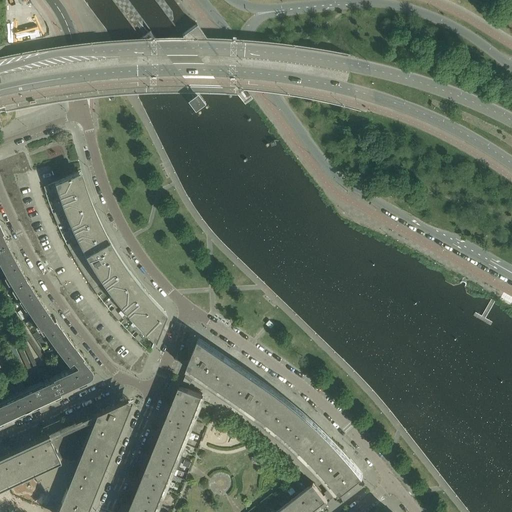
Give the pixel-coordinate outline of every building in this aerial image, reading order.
[(141,38),(194,109),(204,102),(151,30),(141,38)] [(74,244),(70,246),(75,256),(81,266),(87,276),(94,285),(98,282),(103,279),(111,289),(119,300),(128,310),(136,320),(146,330),(155,339),(165,315),(156,305),(147,295),(139,285),(131,275),(124,264),(127,262),(123,256),(122,257),(115,246),(108,234),(109,233),(105,227),(102,229),(96,217),(91,206),(85,194),(81,182),(76,169),(55,183),(59,194),(64,206),(69,218),(74,230),(80,241),(74,244)] [(58,222),(62,220),(58,209),(53,211),(58,222)] [(19,264),(13,254),(8,243),(2,232),(0,233),(0,263),(4,271),(10,282),(25,274),(19,264)] [(46,309),(41,300),(34,289),(25,274),(10,282),(20,297),(27,308),(33,318),(40,328),(41,327),(42,328),(54,319),(53,318),(46,309)] [(47,361),(6,300),(3,302),(43,364),(47,361)] [(119,311),(115,306),(112,309),(119,318),(123,315),(119,311)] [(75,346),(69,338),(61,327),(55,317),(53,318),(54,319),(42,328),(41,327),(40,328),(32,334),(46,354),(51,350),(42,336),(46,334),(56,347),(63,357),(68,363),(72,360),(75,363),(82,357),(84,356),(75,346)] [(188,364),(190,365),(183,382),(189,385),(196,375),(248,410),(265,423),(275,431),(285,439),(299,452),(308,461),(317,470),(331,487),(325,491),(331,499),(363,474),(354,463),(341,448),(332,438),(322,428),(307,415),(297,406),(286,397),(275,389),(263,381),(199,337),(188,364)] [(38,367),(25,339),(21,340),(34,368),(38,367)] [(32,369),(19,341),(15,343),(28,371),(32,369)] [(26,372),(13,344),(9,346),(22,374),(26,372)] [(92,375),(92,371),(91,367),(82,357),(75,363),(77,365),(52,377),(53,378),(31,388),(38,403),(60,393),(59,391),(88,378),(92,375)] [(20,370),(0,379),(0,383),(22,374),(20,370)] [(31,373),(20,378),(21,382),(33,376),(31,373)] [(9,383),(0,387),(0,391),(11,386),(9,383)] [(154,511),(168,480),(179,454),(203,394),(180,384),(128,511),(154,511)] [(0,420),(38,403),(31,388),(0,402),(0,420)] [(0,486),(6,484),(32,472),(38,481),(40,480),(45,489),(46,487),(53,498),(54,496),(59,503),(55,511),(85,511),(130,402),(127,400),(128,398),(125,399),(124,399),(0,455),(0,486)] [(314,511),(324,505),(324,504),(328,501),(314,482),(275,511),(314,511)]
